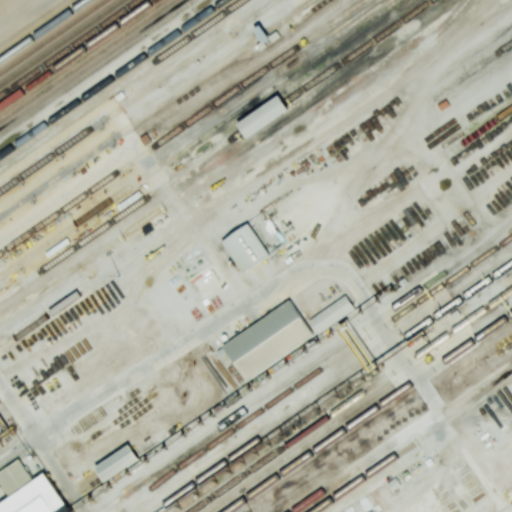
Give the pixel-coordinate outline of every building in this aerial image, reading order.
[(257,30),(268,45),(276,39),(265,24),(257,30)] [(240,122),(253,141),(295,112),(282,93),(240,122)] [(224,241),(246,274),(273,255),(251,222),(224,241)] [(310,317),(322,335),(356,312),(345,294),(310,317)] [(224,344),(248,379),(316,334),(292,299),(224,344)] [(99,468),(135,444),(148,464),(134,473),(131,468),(109,483),(99,468)] [(0,473),(0,480),(13,500),(39,482),(23,458),(0,473)] [(0,511),(77,511),(51,473),(39,482),(13,500),(0,509),(0,511)]
